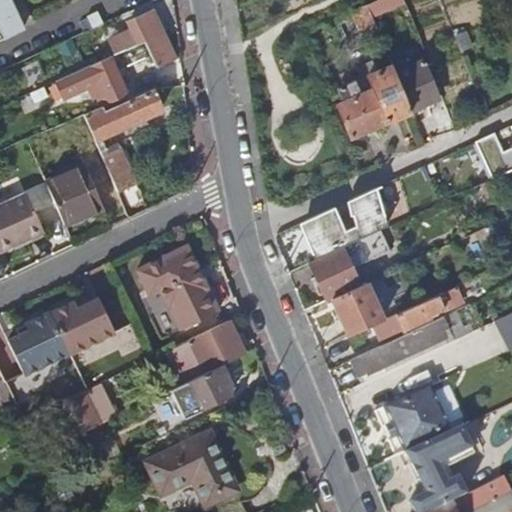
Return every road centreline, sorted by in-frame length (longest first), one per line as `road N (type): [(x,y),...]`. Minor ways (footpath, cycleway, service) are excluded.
road 1 (residential): [(235,187),(352,511)]
road 2 (residential): [(0,299),(235,187)]
road 3 (residential): [(201,0),(235,187)]
